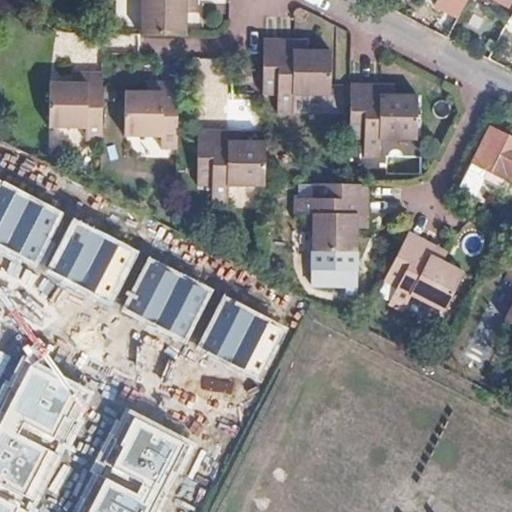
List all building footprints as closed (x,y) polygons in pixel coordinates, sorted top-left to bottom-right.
[(179,33),(178,10),(177,0),(132,0),(133,33),(160,33),(179,33)] [(186,10),(185,0),(177,0),(178,10),(186,10)] [(467,0),(449,0),(433,32),(447,39),(454,25),(467,0)] [(511,0),(491,0),(511,10),(511,0)] [(325,93),(326,48),(301,47),(289,47),(289,50),(276,50),(276,33),(260,33),(260,59),(260,92),(274,93),(274,110),(289,110),(289,93),(325,93)] [(301,47),(301,34),(276,33),(276,50),(289,50),(289,47),(301,47)] [(97,139),(96,72),(79,72),(79,84),(66,84),(43,84),(44,129),(80,130),(81,140),(97,140),(97,139)] [(79,84),(79,72),(66,72),(66,84),(79,84)] [(364,78),(347,78),(346,139),(360,139),(360,155),(377,155),(377,138),(414,139),(414,92),(389,91),(377,91),(377,95),(364,94),(364,78)] [(389,91),(389,78),(364,78),(364,94),(377,95),(377,91),(389,91)] [(175,147),(174,79),(159,80),(158,91),(144,90),(120,91),(121,136),(158,136),(159,147),(175,147)] [(158,91),(159,80),(144,80),(144,90),(158,91)] [(264,187),(264,141),(238,141),(226,141),(226,144),(212,144),(211,127),(196,127),(196,186),(211,187),(211,204),(226,205),(226,186),(264,187)] [(238,141),(237,127),(211,127),(212,144),(226,144),(226,141),(238,141)] [(511,180),(511,138),(491,128),(475,161),(505,176),(511,180)] [(505,176),(475,161),(461,189),(475,196),(483,180),(499,188),(505,176)] [(60,212),(0,182),(0,246),(34,264),(60,212)] [(357,251),(357,229),(357,214),(354,214),(354,199),(369,199),(369,183),(310,183),(310,197),(292,197),(292,214),(310,213),(311,251),(357,251)] [(369,229),(369,199),(354,199),(354,214),(357,214),(357,229),(369,229)] [(136,251),(73,220),(48,272),(111,303),(136,251)] [(440,311),(461,270),(440,260),(429,254),(428,256),(415,249),(421,236),(407,229),(381,281),(394,288),(386,304),(400,311),(408,295),(440,311)] [(446,249),(421,236),(415,249),(428,256),(429,254),(440,260),(446,249)] [(212,290),(150,260),(124,312),(187,342),(212,290)] [(511,282),(511,293),(499,317),(511,323),(511,263),(507,261),(499,276),(511,282)] [(286,328),(223,297),(198,349),(260,379),(286,328)] [(0,414),(0,511),(19,511),(21,508),(0,496),(0,483),(31,500),(56,452),(24,435),(29,424),(59,439),(83,392),(27,363),(0,414)] [(160,511),(194,447),(139,419),(114,467),(144,482),(138,492),(105,475),(86,511),(160,511)]
